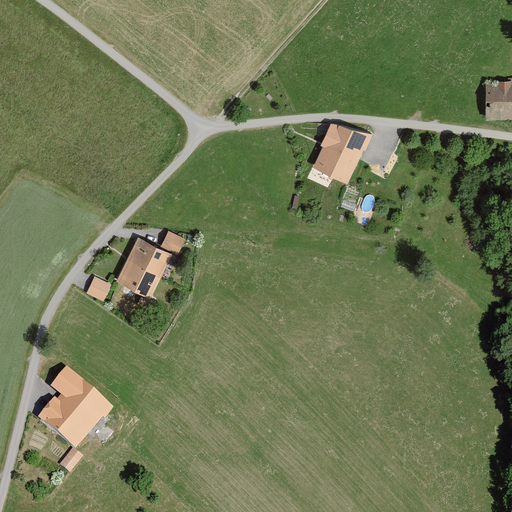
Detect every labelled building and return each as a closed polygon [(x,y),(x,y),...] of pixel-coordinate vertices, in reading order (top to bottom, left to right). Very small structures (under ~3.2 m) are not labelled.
[(511,80),(487,81),(488,118),(511,117),(511,80)] [(369,133),(334,124),(323,144),(326,146),(316,167),(347,182),(369,133)] [(169,232),(162,246),(177,254),(184,240),(169,232)] [(171,253),(139,238),(118,282),(150,297),(171,253)] [(111,284),(95,277),(87,293),(104,301),(111,284)] [(155,302),(142,296),(138,305),(151,311),(155,302)] [(64,395),(44,418),(75,445),(109,404),(68,370),(54,386),(64,395)] [(84,455),(73,447),(60,464),(71,472),(84,455)]
